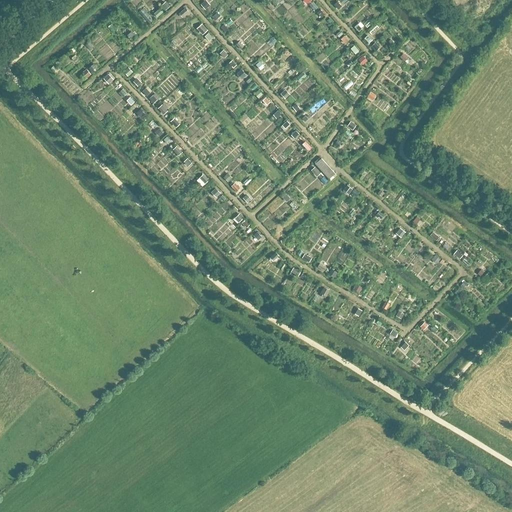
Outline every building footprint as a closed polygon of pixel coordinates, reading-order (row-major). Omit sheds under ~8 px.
[(316,28),(296,0),(272,0),(271,1),(277,10),(283,6),(288,13),(284,17),(290,26),(288,27),(292,33),(305,25),(310,32),(316,28)] [(463,0),(473,6),(473,7),(486,15),(495,0),(463,0)] [(337,1),(334,4),(338,9),(342,6),(337,1)] [(160,7),(154,13),(157,17),(164,11),(160,7)] [(185,7),(180,11),(184,15),(189,11),(185,7)] [(181,58),(194,47),(198,53),(206,46),(177,14),(157,32),(181,58)] [(120,34),(127,27),(117,16),(109,22),(120,34)] [(358,23),(354,26),(359,32),(363,28),(358,23)] [(202,24),(198,28),(203,33),(207,30),(202,24)] [(370,36),(379,31),(376,26),(367,31),(370,36)] [(133,31),(128,35),(132,39),(136,35),(133,31)] [(209,31),(205,35),(209,40),(213,36),(209,31)] [(368,35),(364,38),(369,43),(373,40),(368,35)] [(239,40),(235,43),(240,49),(244,45),(239,40)] [(354,45),(351,48),(356,53),(359,50),(354,45)] [(363,55),(360,58),(365,63),(368,60),(363,55)] [(259,61),(256,64),(261,70),(264,67),(259,61)] [(358,61),(336,79),(343,87),(347,84),(355,94),(361,90),(355,83),(359,79),(362,83),(372,75),(363,65),(362,65),(358,61)] [(94,64),(90,68),(93,72),(98,68),(94,64)] [(86,68),(83,71),(88,77),(91,74),(86,68)] [(127,68),(123,71),(128,76),(132,73),(127,68)] [(241,69),(238,72),(243,78),(247,75),(241,69)] [(109,73),(105,76),(110,82),(114,79),(109,73)] [(136,78),(133,81),(138,86),(141,83),(136,78)] [(294,93),(301,87),(297,82),(290,88),(294,93)] [(259,89),(255,92),(260,98),(264,94),(259,89)] [(285,89),(280,93),(285,98),(290,94),(285,89)] [(371,91),(368,96),(373,100),(376,95),(371,91)] [(116,94),(94,115),(108,129),(130,108),(116,94)] [(278,109),(273,114),(276,118),(281,113),(278,109)] [(174,117),(170,121),(175,125),(178,122),(174,117)] [(287,120),(282,124),(286,128),(291,123),(287,120)] [(350,120),(347,125),(353,129),(356,124),(350,120)] [(296,130),(291,134),(295,138),(300,134),(296,130)] [(193,140),(188,145),(192,150),(198,145),(193,140)] [(307,142),(304,145),(308,151),(312,147),(307,142)] [(187,157),(184,161),(189,166),(192,162),(187,157)] [(337,175),(322,158),(315,163),(329,178),(333,175),(335,176),(337,175)] [(315,166),(311,169),(315,174),(319,171),(315,166)] [(226,173),(223,176),(228,181),(231,178),(226,173)] [(203,174),(199,177),(205,183),(209,180),(203,174)] [(360,184),(367,188),(373,179),(366,175),(360,184)] [(235,182),(231,185),(236,191),(240,188),(235,182)] [(215,187),(213,190),(218,195),(221,192),(215,187)] [(289,208),(295,213),(298,208),(293,204),(289,208)] [(342,221),(346,216),(339,212),(335,217),(342,221)] [(241,213),(235,219),(238,222),(244,216),(241,213)] [(400,227),(397,232),(402,236),(406,232),(400,227)] [(234,256),(243,263),(249,255),(245,252),(251,245),(237,234),(230,244),(235,247),(237,245),(240,247),(234,256)] [(457,250),(454,253),(460,258),(463,255),(457,250)] [(293,267),(291,271),(298,276),(301,272),(293,267)] [(488,272),(483,277),(487,281),(492,276),(488,272)] [(323,287),(321,293),(327,296),(329,290),(323,287)] [(405,342),(400,347),(404,350),(409,345),(405,342)]
